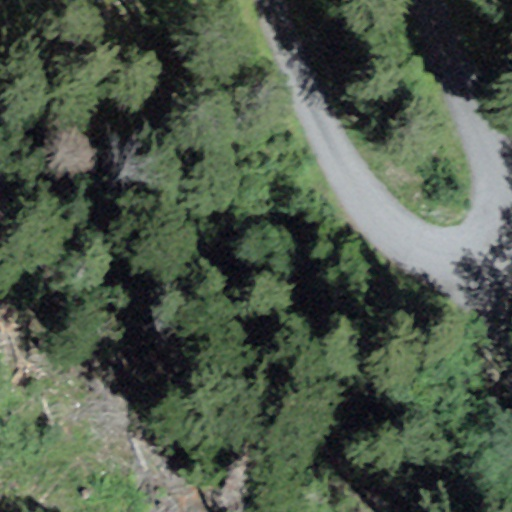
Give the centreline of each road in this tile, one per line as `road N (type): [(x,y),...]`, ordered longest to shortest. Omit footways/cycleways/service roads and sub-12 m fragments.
road 1 (unclassified): [(511,322),(470,316),(370,231),(283,81),(263,0)]
road 2 (unclassified): [(415,0),(511,160)]
